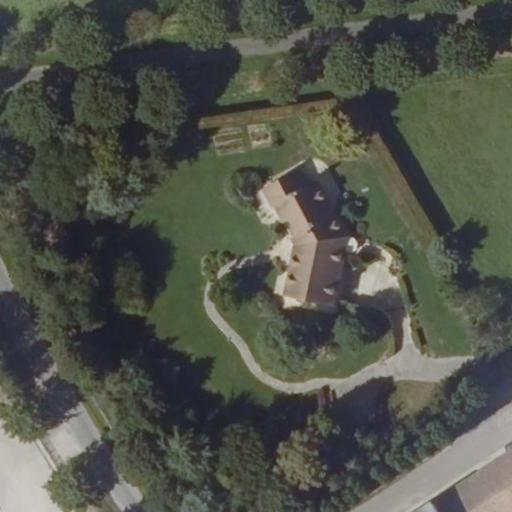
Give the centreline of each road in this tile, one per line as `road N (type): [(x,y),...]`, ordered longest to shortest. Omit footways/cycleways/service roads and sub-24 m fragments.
road 1 (residential): [(511,8),(0,82)]
road 2 (tertiary): [(0,288),(29,347),(141,511)]
